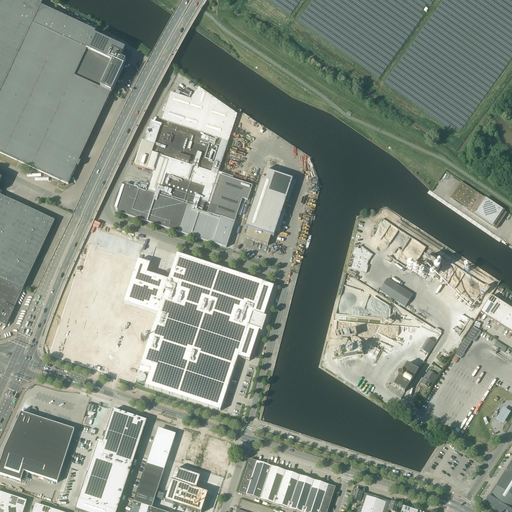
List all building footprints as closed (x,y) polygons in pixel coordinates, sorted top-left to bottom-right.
[(0,0),(0,153),(43,173),(42,174),(42,178),(51,178),(52,182),(58,182),(59,180),(60,181),(68,185),(77,166),(79,167),(81,163),(78,162),(110,94),(101,89),(114,63),(87,50),(93,36),(94,36),(96,31),(43,7),(41,6),(43,2),(39,0),(0,0)] [(93,36),(87,50),(114,63),(101,89),(110,94),(111,94),(112,92),(114,88),(122,72),(123,69),(124,67),(123,67),(125,62),(122,61),(123,58),(125,59),(127,56),(125,55),(127,52),(124,51),(124,50),(121,49),(114,45),(110,44),(103,40),(94,36),(93,36)] [(142,143),(135,165),(153,171),(147,192),(126,185),(117,212),(150,223),(226,248),(242,199),(247,201),(252,186),(232,180),(233,177),(218,172),(237,115),(198,88),(190,100),(170,93),(161,121),(169,124),(167,128),(151,123),(149,131),(147,130),(146,135),(147,136),(145,143),(142,143)] [(274,237),(293,180),(264,171),(245,228),(248,229),(244,238),(268,246),(271,237),(274,237)] [(0,323),(6,326),(15,308),(14,308),(23,289),(55,221),(46,217),(0,195),(1,192),(0,189),(0,184),(2,180),(0,179),(0,323)] [(507,213),(461,183),(451,198),(497,229),(507,213)] [(366,264),(367,264),(369,258),(369,259),(372,255),(364,248),(359,249),(359,247),(354,248),(352,256),(353,254),(356,255),(352,268),(367,272),(369,266),(366,265),(366,264)] [(138,260),(124,303),(157,314),(138,372),(149,375),(145,386),(220,411),(238,357),(249,361),(259,331),(261,332),(266,318),(264,317),(274,287),(262,283),(177,255),(168,281),(147,274),(150,264),(138,260)] [(425,280),(435,263),(427,258),(416,274),(417,274),(420,268),(424,271),(420,276),(421,277),(424,271),(428,273),(424,279),(425,280)] [(436,265),(432,271),(436,274),(440,268),(436,265)] [(379,291),(389,297),(388,299),(394,303),(395,301),(405,307),(412,296),(387,279),(379,291)] [(491,296),(480,313),(483,315),(486,317),(487,317),(491,311),(492,309),(498,300),(497,300),(494,298),(491,296)] [(498,300),(492,309),(499,313),(504,304),(501,302),(498,300)] [(504,304),(499,313),(505,317),(510,308),(507,306),(504,304)] [(504,319),(499,325),(500,326),(504,329),(506,330),(509,332),(511,333),(511,309),(510,308),(505,317),(504,319)] [(491,311),(487,317),(487,318),(490,319),(493,321),(497,315),(499,313),(492,309),(491,311)] [(497,315),(493,321),(493,322),(496,323),(499,325),(504,319),(505,317),(499,313),(497,315)] [(473,327),(455,355),(461,359),(475,336),(478,337),(481,332),(478,331),(473,327)] [(335,334),(336,341),(357,337),(355,330),(335,334)] [(497,341),(494,346),(504,352),(507,348),(497,341)] [(345,348),(336,350),(338,360),(343,359),(357,357),(357,356),(362,355),(362,354),(361,354),(361,351),(361,350),(360,346),(356,346),(352,347),(351,347),(351,348),(345,349),(345,348)] [(399,377),(393,385),(404,392),(418,371),(407,364),(401,372),(400,372),(399,372),(398,373),(398,374),(398,375),(398,376),(399,377)] [(445,367),(441,364),(440,364),(439,366),(436,364),(435,366),(434,366),(432,369),(439,373),(440,371),(440,372),(441,371),(442,371),(445,367)] [(429,371),(421,384),(428,388),(431,382),(432,383),(436,376),(429,371)] [(503,424),(510,412),(506,410),(503,408),(496,420),(498,422),(503,424)] [(90,467),(75,510),(79,511),(80,511),(117,511),(133,463),(125,460),(138,419),(109,409),(97,444),(98,444),(90,467)] [(5,449),(0,462),(0,474),(21,482),(24,472),(57,483),(75,430),(21,413),(5,449)] [(176,435),(174,435),(168,433),(168,432),(165,431),(165,432),(158,430),(153,445),(146,464),(164,470),(176,435)] [(181,439),(174,458),(213,472),(219,453),(181,439)] [(250,460),(239,493),(297,511),(327,511),(335,488),(250,460)] [(511,511),(511,460),(490,496),(489,495),(488,496),(489,496),(488,498),(488,500),(488,502),(489,504),(490,505),(491,506),(491,507),(492,506),(500,511),(503,511),(505,510),(506,511),(511,511)] [(164,470),(146,464),(144,471),(162,477),(164,470)] [(176,469),(165,502),(196,511),(202,511),(208,493),(194,488),(198,476),(176,469)] [(162,477),(144,471),(141,479),(159,485),(162,477)] [(159,485),(141,479),(139,487),(157,492),(159,485)] [(157,492),(139,487),(136,494),(154,500),(157,492)] [(388,511),(389,511),(392,511),(395,511),(397,508),(398,507),(397,507),(398,505),(391,502),(391,503),(362,493),(363,493),(355,490),(351,500),(358,502),(357,504),(356,504),(355,508),(353,511),(388,511)] [(3,493),(0,501),(0,503),(8,506),(11,496),(10,496),(7,495),(6,494),(3,494),(3,493)] [(134,502),(142,505),(149,507),(152,508),(154,500),(136,494),(134,502)] [(11,496),(8,506),(16,508),(19,498),(18,498),(15,497),(14,497),(11,496)] [(19,498),(16,508),(24,511),(24,510),(25,507),(26,506),(26,503),(25,501),(23,500),(22,500),(19,499),(19,498)] [(130,511),(139,511),(142,505),(134,502),(130,511)]
